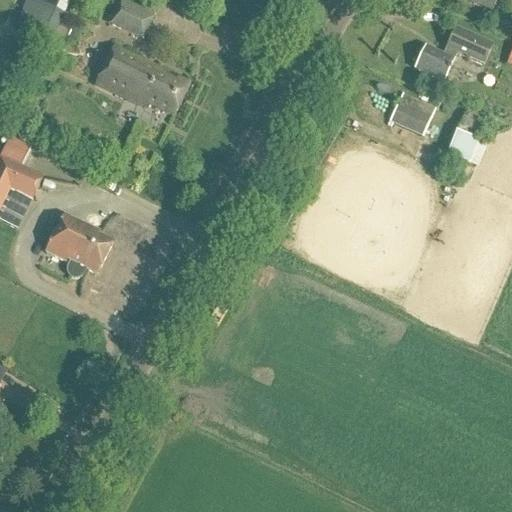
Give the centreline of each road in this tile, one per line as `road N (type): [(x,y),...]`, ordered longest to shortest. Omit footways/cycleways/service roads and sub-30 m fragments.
road 1 (tertiary): [(51,511),(348,0)]
road 2 (track): [(88,511),(384,0)]
